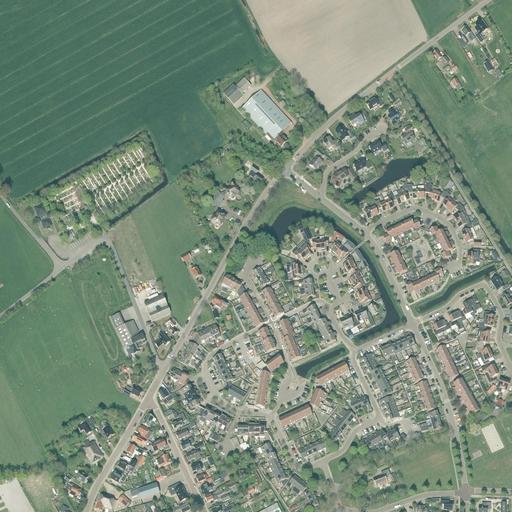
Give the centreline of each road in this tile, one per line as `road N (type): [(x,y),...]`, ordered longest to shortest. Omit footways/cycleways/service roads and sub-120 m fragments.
road 1 (tertiary): [(283,169),(350,104),(489,0)]
road 2 (tertiary): [(162,371),(283,169)]
road 3 (unclassified): [(162,371),(109,243),(97,242),(61,267)]
road 4 (residential): [(270,416),(220,402),(204,368),(211,353),(271,323)]
road 5 (residential): [(448,272),(461,248),(435,215),(409,208),(364,231)]
road 6 (residential): [(500,344),(502,315),(482,284),(412,324)]
road 7 (residential): [(354,350),(378,418),(321,461)]
road 8 (unclassified): [(87,511),(146,400)]
road 9 (tertiary): [(204,511),(146,400)]
